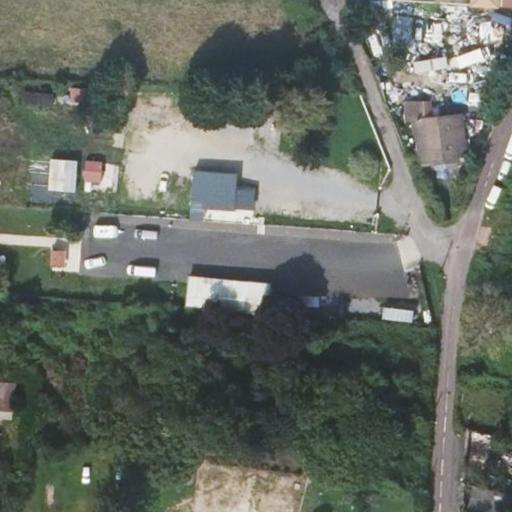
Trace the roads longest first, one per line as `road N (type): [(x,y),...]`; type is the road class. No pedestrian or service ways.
road 1 (unclassified): [(336,0),(450,282)]
road 2 (unclassified): [(450,282),(448,511)]
road 3 (unclassified): [(511,81),(450,282)]
road 4 (track): [(20,511),(42,369),(0,363)]
